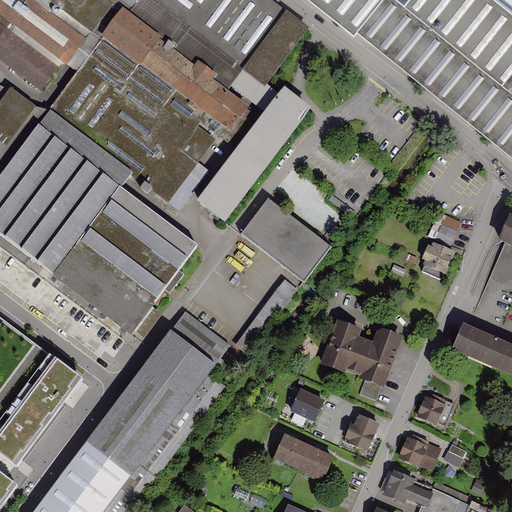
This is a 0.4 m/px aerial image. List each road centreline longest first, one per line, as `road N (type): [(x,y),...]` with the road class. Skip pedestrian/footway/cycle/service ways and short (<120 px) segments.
road 1 (residential): [(360,511),(509,169)]
road 2 (residential): [(509,169),(290,0)]
road 3 (residential): [(118,388),(25,511)]
road 4 (residential): [(118,388),(0,299)]
